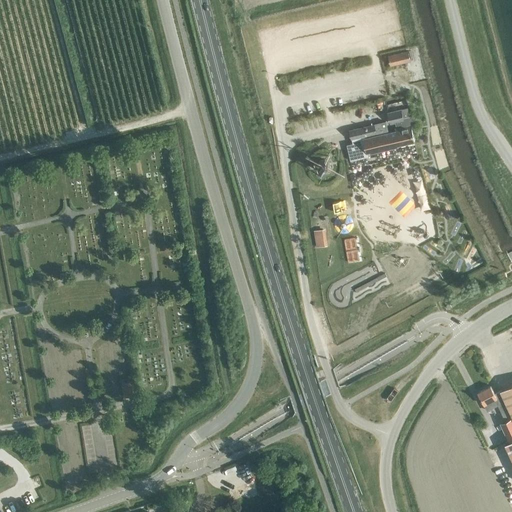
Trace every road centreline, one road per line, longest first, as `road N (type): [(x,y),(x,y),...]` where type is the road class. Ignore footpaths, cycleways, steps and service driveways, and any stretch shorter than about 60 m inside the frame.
road 1 (primary): [(199,0),(270,261),(352,511)]
road 2 (unclassified): [(392,435),(351,418),(325,367),(303,282),(277,108),(283,98),(406,72)]
road 3 (unclassified): [(163,0),(256,341),(245,393),(178,456)]
road 4 (unclassified): [(178,456),(197,456),(243,432),(432,320),(447,319),(465,336)]
road 5 (unknown): [(0,157),(189,109)]
road 6 (unclassified): [(449,0),(475,103),(511,160)]
road 7 (unclassified): [(465,336),(424,376),(392,435)]
road 8 (unclassified): [(75,511),(147,486),(178,456)]
